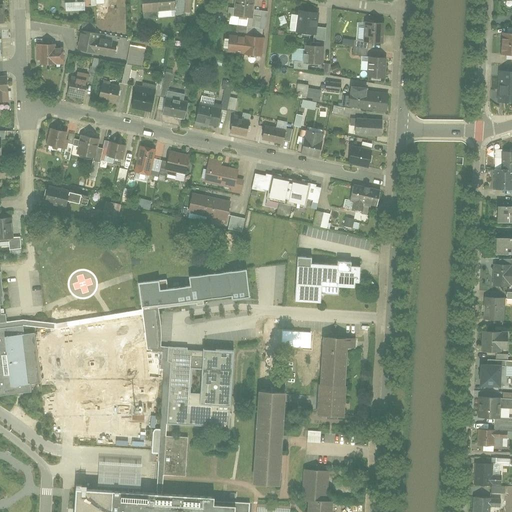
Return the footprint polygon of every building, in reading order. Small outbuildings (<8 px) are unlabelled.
[(171,0),(142,0),(143,11),(172,11),(171,0)] [(253,0),(234,0),(233,15),(251,17),(253,0)] [(309,36),(312,13),(299,11),(296,33),(309,36)] [(373,48),(376,23),(363,21),(361,47),(373,48)] [(81,30),(78,49),(113,56),(115,45),(97,42),(99,34),(81,30)] [(511,33),(503,33),(501,56),(511,56),(511,33)] [(245,35),(230,34),(228,53),(243,55),(245,35)] [(261,37),(245,35),(243,55),(258,56),(261,37)] [(48,44),(36,44),(36,64),(61,64),(61,52),(48,52),(48,44)] [(130,46),(127,63),(142,66),(145,49),(130,46)] [(317,48),(302,47),(302,63),(317,63),(317,48)] [(367,77),(379,78),(380,58),(367,58),(367,77)] [(128,84),(132,65),(125,64),(121,83),(128,84)] [(511,69),(496,71),(497,103),(511,102),(511,69)] [(65,91),(85,96),(90,77),(76,74),(75,78),(69,77),(65,91)] [(7,78),(0,78),(0,103),(2,103),(2,92),(8,92),(7,78)] [(324,89),(339,90),(340,83),(325,81),(324,89)] [(137,86),(132,107),(151,111),(157,85),(143,82),(142,87),(137,86)] [(296,83),(295,98),(320,100),(321,89),(308,88),(308,85),(296,83)] [(98,98),(116,102),(119,89),(101,84),(98,98)] [(342,109),(383,111),(384,95),(366,94),(366,89),(347,88),(347,96),(343,96),(342,109)] [(164,112),(184,117),(188,104),(167,99),(164,112)] [(195,121),(218,126),(221,111),(199,106),(195,121)] [(230,131),(246,135),(250,123),(234,119),(230,131)] [(357,134),(381,135),(382,122),(358,120),(357,134)] [(263,138),(285,143),(287,132),(266,127),(263,138)] [(61,131),(49,129),(45,146),(57,148),(61,131)] [(301,151),(320,155),(323,142),(317,140),(319,133),(306,130),(301,151)] [(92,137),(80,135),(76,153),(89,156),(92,137)] [(123,143),(110,140),(107,156),(120,159),(123,143)] [(155,149),(140,146),(135,170),(150,174),(155,149)] [(349,160),(369,165),(371,153),(352,148),(349,160)] [(511,149),(495,149),(496,169),(511,170),(511,149)] [(165,169),(185,174),(189,156),(169,151),(165,169)] [(223,161),(209,158),(204,182),(231,188),(230,191),(241,193),(244,181),(237,179),(239,170),(222,166),(223,161)] [(119,168),(117,179),(125,180),(126,169),(119,168)] [(511,170),(496,169),(497,190),(511,188),(511,170)] [(269,179),(266,198),(273,199),(277,181),(269,179)] [(277,181),(273,199),(280,201),(284,182),(277,181)] [(284,182),(280,201),(288,202),(291,184),(284,182)] [(291,184),(288,202),(295,204),(299,185),(291,184)] [(299,185),(295,204),(303,205),(306,186),(299,185)] [(376,207),(380,192),(353,186),(349,201),(353,202),(352,209),(361,211),(363,204),(376,207)] [(46,190),(44,203),(64,207),(67,195),(46,190)] [(230,202),(193,193),(189,212),(226,221),(230,202)] [(150,210),(151,201),(138,198),(136,207),(150,210)] [(117,221),(120,204),(105,201),(102,218),(117,221)] [(511,202),(496,202),(496,222),(511,222),(511,202)] [(312,224),(326,228),(330,214),(316,210),(312,224)] [(242,232),(245,218),(230,215),(227,228),(242,232)] [(345,218),(343,226),(358,229),(359,221),(345,218)] [(511,236),(497,236),(497,257),(511,256),(511,236)] [(311,259),(296,258),(294,304),(320,305),(321,295),(338,296),(338,288),(354,289),(355,284),(359,284),(359,267),(351,267),(351,263),(337,263),(337,266),(311,265),(311,259)] [(25,334),(24,326),(54,329),(142,315),(150,379),(164,380),(161,432),(152,431),(151,456),(158,456),(155,494),(141,493),(97,491),(74,489),(72,511),(247,511),(248,504),(213,502),(213,497),(164,494),(165,475),(186,476),(188,437),(167,436),(168,427),(230,430),(233,352),(162,348),(159,310),(197,305),(197,307),(205,306),(204,301),(232,298),(232,301),(250,298),(246,271),(189,278),(190,287),(168,290),(167,280),(139,284),(142,310),(109,315),(54,324),(23,320),(7,322),(6,313),(1,314),(1,309),(0,304),(3,304),(3,296),(0,271),(0,270),(0,395),(32,391),(31,385),(41,383),(41,381),(35,336),(35,332),(25,334)] [(511,273),(495,272),(493,294),(511,295),(511,273)] [(511,305),(493,303),(491,320),(508,323),(511,305)] [(125,322),(50,331),(51,334),(35,336),(41,381),(56,380),(60,410),(135,401),(125,322)] [(490,332),(489,348),(509,349),(511,334),(490,332)] [(257,398),(252,485),(278,487),(283,411),(311,412),(311,419),(342,420),(346,345),(353,346),(354,339),(322,337),(319,397),(286,395),(286,399),(257,398)] [(489,362),(487,383),(502,384),(503,363),(489,362)] [(484,397),(484,414),(500,414),(500,397),(484,397)] [(482,444),(498,445),(499,430),(483,429),(482,444)] [(320,442),(320,431),(307,430),(307,442),(320,442)] [(479,464),(479,484),(500,484),(501,464),(479,464)] [(98,468),(97,491),(141,493),(142,471),(98,468)] [(326,473),(303,471),(301,500),(305,501),(304,511),(330,511),(331,502),(324,501),(326,473)]
